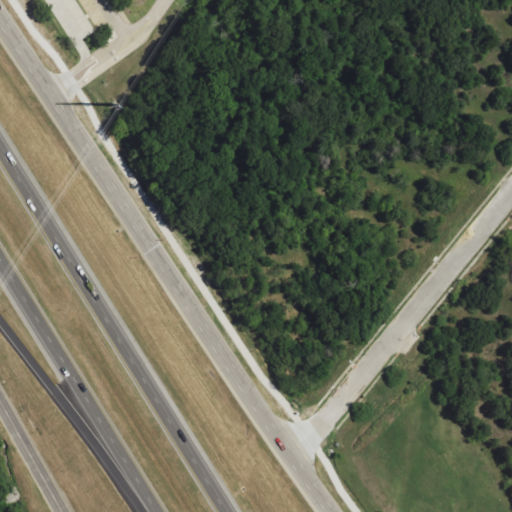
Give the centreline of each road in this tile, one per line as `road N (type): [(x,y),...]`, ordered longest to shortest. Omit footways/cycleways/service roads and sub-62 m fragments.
road 1 (secondary): [(331,511),(0,13)]
road 2 (motorway): [(225,511),(0,147)]
road 3 (residential): [(289,454),(511,196)]
road 4 (motorway): [(0,261),(150,511)]
road 5 (motorway): [(0,320),(146,511)]
road 6 (secondary): [(0,399),(62,511)]
